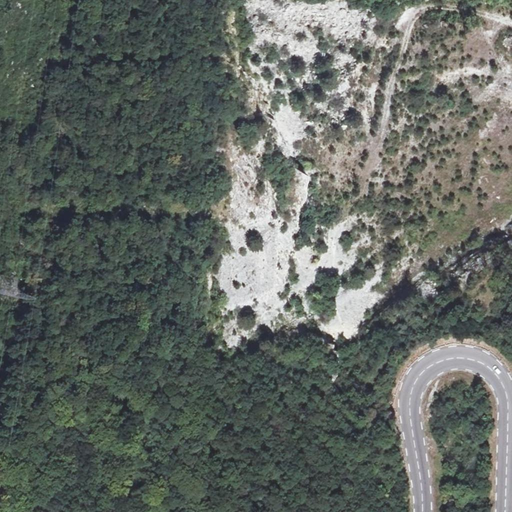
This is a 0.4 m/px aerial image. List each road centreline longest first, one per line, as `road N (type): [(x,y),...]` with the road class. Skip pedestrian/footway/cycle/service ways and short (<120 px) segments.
road 1 (secondary): [(505,511),(506,391),(491,367),(468,356),(434,362),(410,389),(422,511)]
road 2 (track): [(511,22),(437,8),(414,18),(380,142)]
